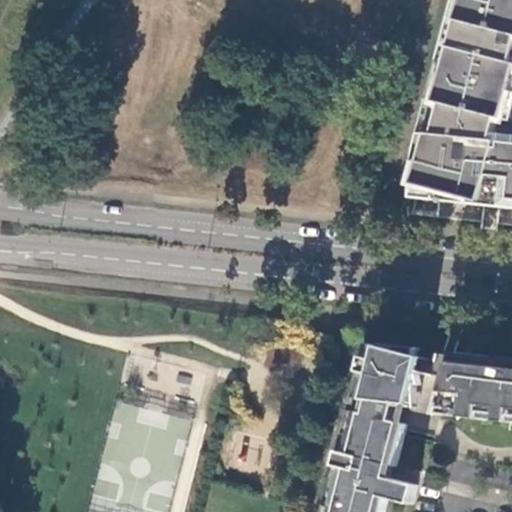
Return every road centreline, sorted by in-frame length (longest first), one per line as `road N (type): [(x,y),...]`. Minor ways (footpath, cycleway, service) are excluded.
road 1 (tertiary): [(511,261),(0,205)]
road 2 (tertiary): [(0,249),(511,302)]
